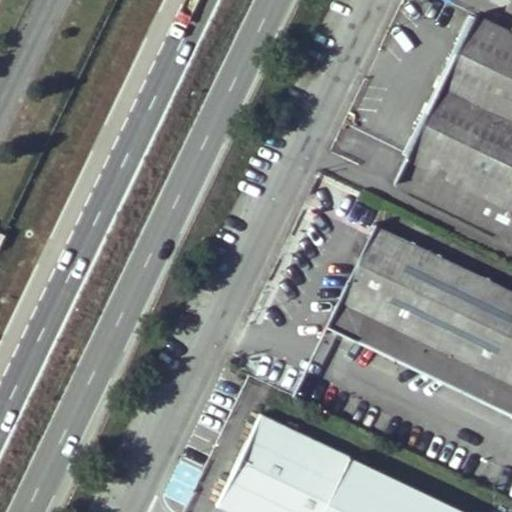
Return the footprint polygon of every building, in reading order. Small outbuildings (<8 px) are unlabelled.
[(511,30),(479,14),(478,17),(475,16),(408,154),(411,156),(398,183),(511,236),(511,30)] [(511,290),(376,224),(327,325),(354,338),(366,311),(511,381),(511,290)] [(511,381),(366,311),(354,338),(511,414),(511,424),(503,443),(511,447),(511,381)] [(323,511),(350,455),(260,414),(216,506),(229,511),(323,511)] [(473,511),(350,455),(323,511),(473,511)] [(161,490),(180,506),(208,473),(189,457),(161,490)]
